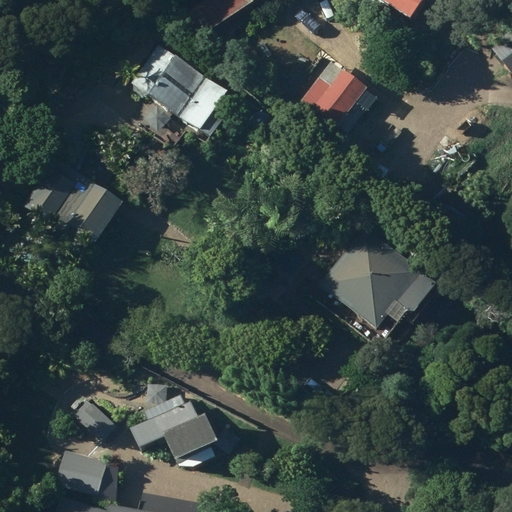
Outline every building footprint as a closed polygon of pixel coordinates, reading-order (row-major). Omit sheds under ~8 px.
[(210,28),(252,0),(204,0),(196,6),(210,28)] [(388,0),(414,16),(424,0),(388,0)] [(177,16),(184,23),(192,15),(185,8),(177,16)] [(231,90),(157,44),(132,84),(215,135),(226,117),(218,111),(231,90)] [(339,126),(367,87),(343,69),(331,85),(319,77),(303,98),(339,126)] [(318,137),(336,148),(342,137),(324,126),(318,137)] [(97,242),(125,200),(99,184),(96,188),(79,176),(76,181),(51,165),(24,204),(63,230),(68,223),(97,242)] [(0,195),(9,187),(0,176),(0,195)] [(320,283),(379,329),(400,302),(415,314),(439,283),(365,226),(320,283)] [(47,368),(47,382),(60,381),(60,368),(47,368)] [(152,404),(166,396),(159,382),(145,390),(152,404)] [(180,459),(221,440),(208,412),(199,416),(192,400),(185,404),(182,397),(162,406),(171,425),(166,427),(180,459)] [(91,398),(72,415),(102,449),(121,432),(91,398)] [(132,428),(141,446),(165,434),(162,427),(165,425),(159,414),(132,428)] [(43,417),(34,435),(44,439),(52,422),(43,417)] [(116,483),(120,467),(107,463),(104,473),(80,466),(74,488),(98,495),(96,500),(112,505),(118,484),(116,483)] [(108,511),(62,501),(58,511),(108,511)]
